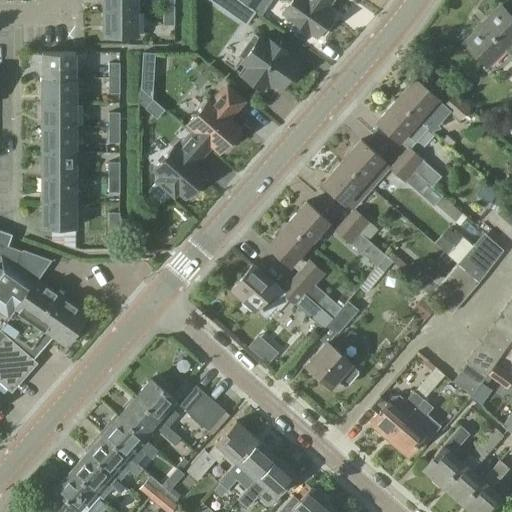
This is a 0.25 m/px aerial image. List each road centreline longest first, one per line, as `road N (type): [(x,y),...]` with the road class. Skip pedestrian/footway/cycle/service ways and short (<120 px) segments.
road 1 (tertiary): [(155,302),(416,0)]
road 2 (residential): [(394,511),(155,302)]
road 3 (tertiary): [(0,479),(155,302)]
